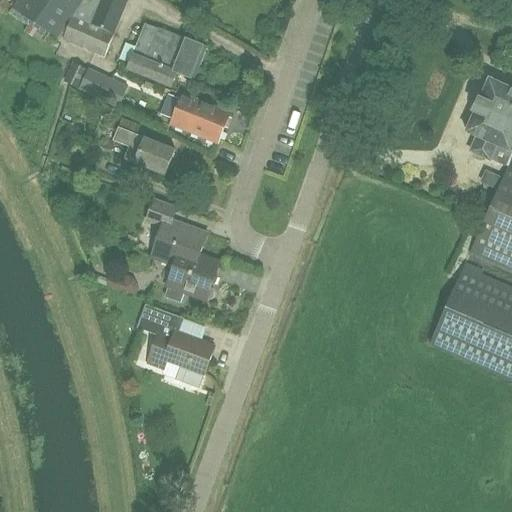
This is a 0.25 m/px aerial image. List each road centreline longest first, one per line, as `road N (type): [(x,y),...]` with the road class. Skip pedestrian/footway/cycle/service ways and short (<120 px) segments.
road 1 (residential): [(287,260),(249,243),(239,227),(311,0)]
road 2 (tertiary): [(287,260),(378,0)]
road 3 (tertiary): [(192,511),(287,260)]
